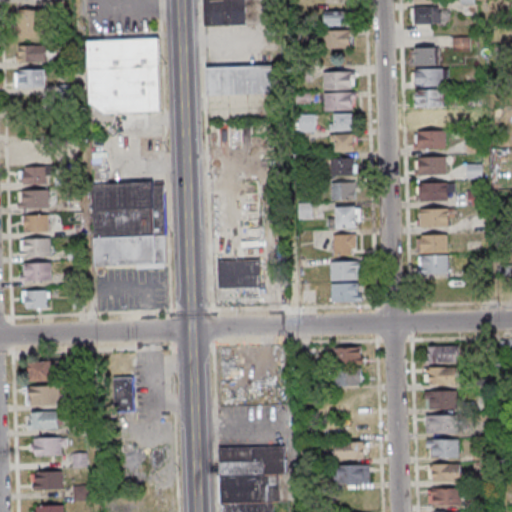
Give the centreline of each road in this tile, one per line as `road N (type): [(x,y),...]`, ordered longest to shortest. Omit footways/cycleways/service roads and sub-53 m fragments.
road 1 (residential): [(402,511),(386,0)]
road 2 (residential): [(0,336),(511,321)]
road 3 (tertiary): [(191,329),(179,0)]
road 4 (tertiary): [(196,511),(191,329)]
road 5 (residential): [(3,511),(0,374)]
